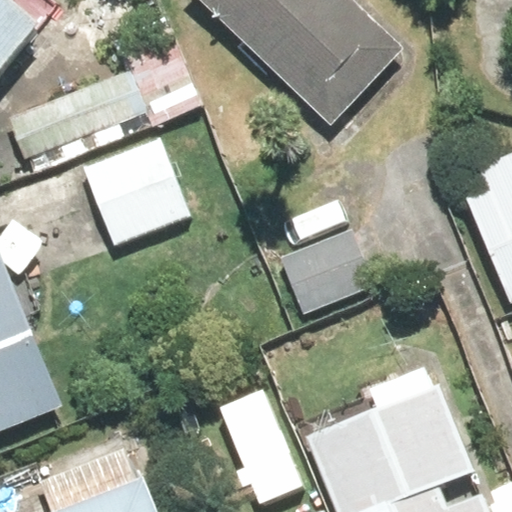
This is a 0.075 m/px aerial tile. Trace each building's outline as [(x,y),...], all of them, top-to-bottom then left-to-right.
[(340,0),(183,0),(328,136),(403,58),(340,0)] [(0,78),(32,39),(0,13),(0,78)] [(136,74),(14,123),(37,182),(160,133),(136,74)] [(172,142),(89,175),(121,254),(204,221),(172,142)] [(485,200),(462,210),(508,313),(511,310),(511,161),(475,178),(485,200)] [(360,229),(288,260),(314,323),(386,293),(360,229)] [(0,253),(0,439),(65,412),(0,253)] [(437,392),(299,451),(325,511),(488,511),(483,500),(455,511),(440,511),(433,495),(474,477),(437,392)] [(135,511),(127,492),(80,511),(135,511)]
